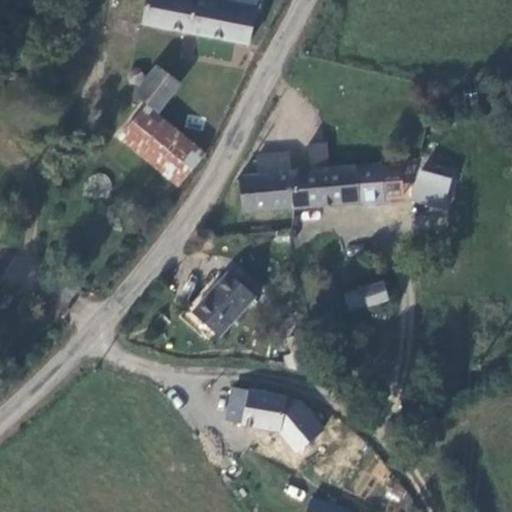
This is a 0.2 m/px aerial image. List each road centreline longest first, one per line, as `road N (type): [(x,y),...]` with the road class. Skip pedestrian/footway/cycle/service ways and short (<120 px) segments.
road 1 (unclassified): [(308,0),(243,127),(83,345)]
road 2 (unclassified): [(334,384),(300,367),(231,356),(174,353),(133,362),(83,345)]
road 3 (track): [(437,511),(375,412),(334,384)]
